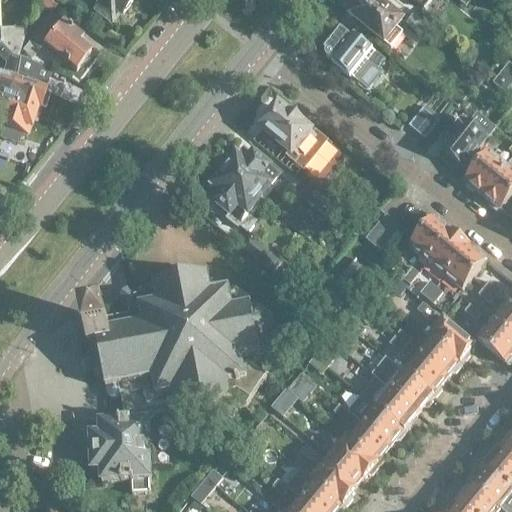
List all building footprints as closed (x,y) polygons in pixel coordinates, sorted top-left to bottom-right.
[(51,17),(53,15),(61,5),(54,0),(36,0),(36,3),(41,8),(51,17)] [(90,0),(100,8),(97,12),(112,24),(118,17),(120,19),(133,3),(131,2),(132,0),(90,0)] [(356,8),(349,16),(391,50),(403,36),(396,30),(402,22),(374,0),(367,0),(362,7),(356,8)] [(408,0),(415,6),(417,4),(424,10),(432,0),(408,0)] [(455,0),(466,9),(473,0),(455,0)] [(29,45),(23,53),(32,61),(39,53),(40,53),(45,47),(64,62),(63,63),(67,67),(68,66),(77,73),(91,56),(79,46),(83,40),(56,18),(53,15),(51,17),(41,29),(28,44),(29,45)] [(406,27),(423,39),(424,37),(431,42),(437,34),(414,16),(406,27)] [(28,29),(0,30),(1,46),(13,58),(19,60),(28,29)] [(341,32),(324,53),(326,55),(325,56),(325,58),(326,60),(329,62),(331,62),(333,62),(334,61),(335,61),(332,65),(350,80),(352,79),(358,84),(371,67),(378,72),(386,62),(377,55),(371,50),(355,38),(352,41),(341,32)] [(13,58),(9,73),(16,76),(17,76),(21,61),(19,60),(13,58)] [(16,85),(0,131),(0,139),(17,145),(20,136),(26,139),(29,131),(30,132),(37,112),(40,114),(41,109),(44,110),(48,98),(46,97),(46,95),(38,92),(39,87),(45,90),(52,75),(36,66),(21,61),(17,76),(16,76),(16,85)] [(505,95),(511,86),(511,67),(510,65),(493,85),(505,95)] [(0,131),(16,85),(0,79),(0,131)] [(473,93),(464,85),(450,102),(458,110),(473,93)] [(262,131),(290,154),(287,158),(304,172),(318,154),(322,158),(330,146),(316,135),(315,137),(305,129),(306,127),(292,115),(290,118),(279,109),(262,131)] [(423,112),(409,129),(425,142),(439,125),(423,112)] [(469,126),(464,122),(450,140),(453,142),(442,156),(463,173),(489,141),(497,131),(477,116),(469,126)] [(232,164),(223,174),(260,203),(270,190),(278,196),(278,195),(282,197),(287,190),(284,188),(284,187),(277,182),(277,181),(267,173),(269,171),(255,160),(253,162),(243,154),(234,166),(232,164)] [(489,155),(465,184),(467,185),(466,189),(473,194),(476,193),(483,198),(506,169),(489,155)] [(500,212),(506,205),(511,197),(511,163),(507,170),(506,169),(483,198),(490,204),(489,207),(496,213),(499,211),(500,212)] [(260,203),(223,174),(215,184),(217,186),(209,197),(219,204),(216,207),(231,218),(228,222),(239,231),(241,229),(249,235),(258,224),(249,217),(260,203)] [(334,184),(322,198),(332,206),(344,192),(334,184)] [(323,216),(332,206),(322,198),(315,193),(307,203),(323,216)] [(511,209),(506,205),(500,212),(511,221),(511,209)] [(436,222),(435,221),(411,250),(429,265),(453,235),(445,229),(446,226),(439,221),(436,222)] [(453,235),(429,265),(446,279),(470,249),(462,243),(463,240),(456,234),(453,236),(453,235)] [(249,239),(242,249),(274,275),(282,266),(249,239)] [(470,249),(446,279),(463,293),(487,263),(486,262),(486,259),(480,254),(477,255),(470,249)] [(410,288),(419,277),(412,271),(403,283),(410,288)] [(85,355),(86,358),(89,376),(93,375),(94,381),(103,380),(105,391),(107,392),(107,396),(107,398),(108,400),(109,402),(111,402),(113,402),(116,402),(118,401),(120,399),(124,425),(100,426),(100,437),(91,438),(92,474),(101,474),(101,486),(132,484),(133,497),(151,496),(151,483),(152,483),(150,425),(151,425),(155,418),(155,417),(166,415),(178,422),(247,410),(268,378),(264,376),(261,361),(262,361),(261,355),(265,354),(275,346),(278,335),(276,325),(269,317),(258,312),(252,313),(252,308),(251,308),(250,301),(235,291),(230,293),(230,291),(212,295),(209,277),(187,281),(187,279),(173,282),(174,284),(153,288),(155,296),(140,299),(140,297),(136,297),(128,290),(118,303),(126,310),(127,315),(129,314),(130,318),(109,322),(108,322),(107,321),(82,326),(87,351),(89,351),(89,355),(85,355)] [(490,284),(484,291),(495,300),(501,293),(490,284)] [(420,296),(427,302),(436,290),(429,285),(420,296)] [(443,295),(436,290),(427,302),(434,307),(443,295)] [(484,291),(478,297),(490,307),(495,300),(484,291)] [(482,317),(471,307),(465,314),(476,324),(482,317)] [(511,312),(506,308),(492,325),(511,340),(511,312)] [(430,340),(431,341),(461,364),(475,347),(445,322),(430,340)] [(511,340),(492,325),(478,342),(508,366),(511,361),(511,340)] [(395,340),(406,349),(411,342),(400,333),(395,340)] [(406,349),(395,340),(389,347),(401,356),(406,349)] [(431,341),(418,357),(447,381),(461,364),(431,341)] [(329,342),(315,359),(328,370),(343,353),(329,342)] [(418,357),(404,374),(433,398),(447,381),(418,357)] [(367,374),(378,383),(384,376),(372,367),(367,374)] [(404,374),(390,391),(419,415),(433,398),(404,374)] [(273,407),(285,418),(310,392),(298,381),(273,407)] [(390,391),(376,408),(405,432),(419,415),(390,391)] [(376,408),(363,425),(392,449),(405,432),(376,408)] [(350,418),(338,409),(333,416),(344,425),(350,418)] [(363,425),(348,442),(378,466),(392,449),(363,425)] [(263,442),(252,433),(242,446),(254,454),(263,442)] [(311,442),(322,452),(328,445),(316,435),(311,442)] [(511,436),(499,452),(511,463),(511,436)] [(378,466),(348,442),(328,465),(358,490),(378,466)] [(300,456),(312,465),(317,458),(306,449),(300,456)] [(511,463),(499,452),(485,469),(511,491),(511,463)] [(314,482),(316,483),(344,507),(358,490),(328,465),(314,482)] [(511,491),(485,469),(471,486),(502,511),(511,498),(511,491)] [(217,489),(207,482),(199,491),(209,500),(217,489)] [(289,492),(278,483),(272,490),(283,499),(289,492)] [(316,483),(301,501),(315,511),(340,511),(344,507),(316,483)] [(471,486),(457,503),(468,511),(501,511),(502,511),(471,486)] [(315,511),(301,501),(292,511),(315,511)] [(468,511),(457,503),(450,511),(468,511)]
